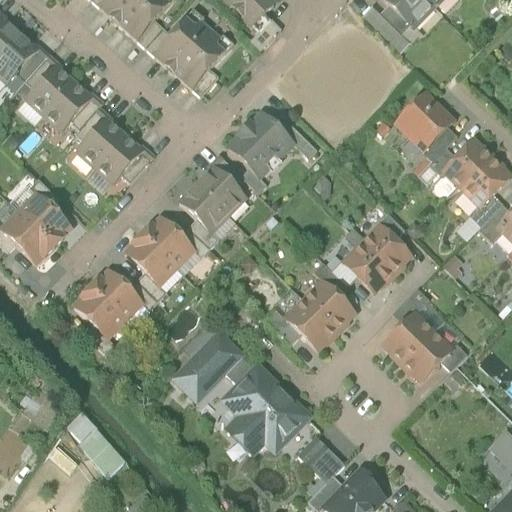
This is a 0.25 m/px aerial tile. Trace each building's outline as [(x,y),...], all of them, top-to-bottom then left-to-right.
[(111,0),(95,0),(90,6),(100,15),(101,14),(100,13),(111,0)] [(136,45),(137,46),(154,27),(175,3),(171,0),(111,0),(100,13),(101,14),(110,22),(110,23),(118,31),(119,30),(136,45)] [(219,0),(258,39),(270,28),(263,22),(273,12),(265,3),(267,0),(219,0)] [(389,12),(410,33),(412,36),(433,14),(418,0),(382,0),(382,6),(389,12)] [(418,0),(433,14),(447,0),(418,0)] [(389,12),(379,22),(400,43),(410,33),(389,12)] [(379,22),(371,15),(363,23),(392,52),(400,43),(379,22)] [(174,79),(192,95),(209,76),(230,52),(193,19),(172,43),(155,62),(156,63),(166,71),(165,72),(173,80),(174,79)] [(0,24),(0,61),(19,40),(4,27),(1,24),(0,24)] [(145,55),(163,35),(154,27),(137,46),(136,45),(135,46),(145,55)] [(258,39),(250,48),(260,58),(281,37),(271,27),(270,28),(258,39)] [(172,43),(163,35),(145,55),(155,64),(156,63),(155,62),(172,43)] [(19,40),(0,61),(0,83),(7,90),(16,80),(37,56),(33,53),(19,40)] [(25,88),(49,61),(36,50),(33,53),(37,56),(16,80),(25,88)] [(62,72),(49,61),(25,88),(34,96),(55,72),(59,76),(62,72)] [(59,76),(55,72),(34,96),(25,106),(43,122),(73,88),(59,76)] [(209,76),(192,95),(191,96),(200,104),(218,84),(209,76)] [(88,101),(73,88),(43,122),(62,138),(70,129),(91,105),(88,101)] [(103,110),(90,98),(88,101),(91,105),(70,129),(79,137),(99,114),(103,110)] [(452,128),(425,102),(396,132),(422,158),(423,158),(447,134),(452,128)] [(112,125),(99,114),(79,137),(75,141),(84,149),(105,125),(109,128),(112,125)] [(249,175),(259,185),(293,151),(282,140),(261,120),(250,131),(249,130),(237,142),(238,143),(228,154),(249,175)] [(94,175),(124,142),(109,128),(105,125),(84,149),(76,158),(94,175)] [(291,132),(282,140),(293,151),(308,166),(317,157),(291,132)] [(445,156),(457,144),(447,134),(423,158),(422,158),(421,160),(426,164),(412,179),(418,184),(429,172),(445,156)] [(139,155),(124,142),(94,175),(113,191),(121,182),(143,158),(139,155)] [(455,165),(443,178),(443,179),(461,196),(491,166),(472,148),(455,165)] [(142,152),(139,155),(143,158),(121,182),(130,190),(154,163),(142,152)] [(455,165),(445,156),(429,172),(440,183),(443,179),(443,178),(455,165)] [(214,174),(237,196),(245,188),(241,183),(219,162),(207,175),(210,178),(214,174)] [(491,166),(461,196),(479,214),(480,215),(493,202),(510,185),(491,166)] [(196,191),(228,222),(245,205),(237,196),(214,174),(210,178),(196,191)] [(249,175),(241,183),(245,188),(258,201),(267,192),(259,185),(249,175)] [(36,201),(51,216),(59,207),(38,186),(29,195),(36,202),(36,201)] [(196,227),(210,240),(211,240),(228,222),(196,191),(179,209),(196,227)] [(19,219),(54,254),(64,244),(62,243),(70,234),(51,216),(36,201),(36,202),(19,219)] [(480,215),(479,214),(470,224),(480,234),(503,212),(493,202),(480,215)] [(503,212),(480,234),(477,237),(491,251),(503,238),(498,234),(511,220),(503,212)] [(2,236),(1,237),(16,251),(35,270),(43,262),(45,263),(54,254),(19,219),(2,236)] [(511,219),(511,220),(498,234),(503,238),(511,246),(511,219)] [(380,234),(394,248),(404,238),(387,221),(377,231),(380,234)] [(142,241),(176,275),(192,258),(193,257),(179,243),(161,225),(152,233),(151,232),(142,241)] [(196,227),(188,235),(210,256),(219,247),(211,240),(210,240),(196,227)] [(1,237),(2,236),(0,234),(0,252),(7,260),(16,251),(1,237)] [(394,248),(380,234),(361,252),(391,282),(410,263),(394,248)] [(188,235),(179,243),(193,257),(192,258),(200,266),(210,256),(188,235)] [(145,279),(158,293),(159,292),(176,275),(142,241),(132,251),(134,252),(125,261),(145,279)] [(391,282),(361,252),(343,271),(358,285),(373,300),(391,282)] [(331,278),(348,295),(358,285),(343,271),(341,268),(331,278)] [(322,289),(338,305),(348,295),(331,278),(322,269),(312,279),(322,289)] [(99,285),(90,294),(124,327),(140,310),(141,309),(128,296),(109,278),(101,286),(99,285)] [(145,279),(136,288),(158,309),(167,300),(159,292),(158,293),(145,279)] [(136,288),(128,296),(141,309),(140,310),(149,318),(158,309),(136,288)] [(338,305),(322,289),(304,308),(335,338),(353,320),(338,305)] [(124,327),(90,294),(81,304),(82,305),(74,313),(93,332),(106,345),(107,344),(124,327)] [(414,321),(415,322),(429,307),(417,296),(392,321),(403,332),(414,321)] [(335,338),(304,308),(286,326),(285,326),(301,342),(317,357),(335,338)] [(265,328),(290,353),(301,342),(285,326),(286,326),(276,316),(265,328)] [(402,371),(433,339),(415,322),(414,321),(403,332),(383,352),(402,371)] [(242,362),(207,327),(181,354),(193,365),(174,385),(197,407),(225,379),(239,393),(228,404),(244,420),(227,437),(250,460),(265,446),(275,456),(307,423),(257,374),(255,377),(241,363),(242,362)] [(106,345),(93,332),(85,341),(106,362),(115,352),(107,344),(106,345)] [(440,369),(451,358),(451,357),(433,339),(402,371),(420,389),(440,369)] [(451,358),(440,369),(450,379),(467,362),(456,351),(451,357),(451,358)] [(469,386),(460,377),(453,384),(462,393),(469,386)] [(65,433),(110,482),(128,466),(82,417),(65,433)] [(21,418),(10,432),(23,443),(34,428),(21,418)] [(511,476),(511,445),(505,439),(490,455),(511,476)] [(316,443),(298,462),(307,471),(325,452),(316,443)] [(325,452),(307,471),(317,480),(335,462),(325,452)] [(335,462),(317,480),(326,489),(333,482),(344,471),(335,462)] [(343,493),(324,511),(377,511),(384,505),(371,493),(374,490),(360,476),(343,493)] [(324,511),(343,493),(333,482),(326,489),(308,508),(311,511),(324,511)] [(511,502),(502,511),(511,511),(511,486),(508,491),(511,494),(511,502)]
